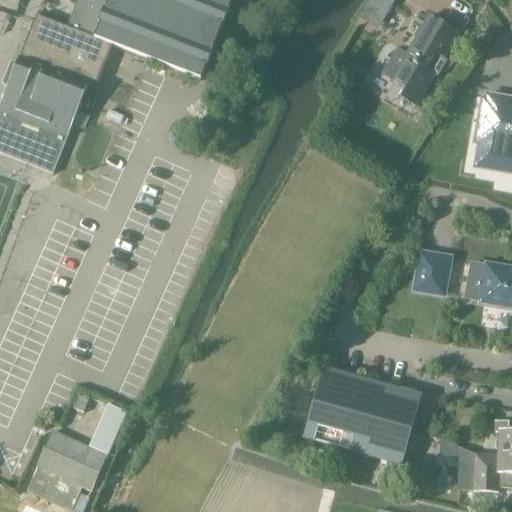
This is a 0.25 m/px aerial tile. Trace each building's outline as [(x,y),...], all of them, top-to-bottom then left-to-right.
[(202,79),(233,0),(77,0),(68,24),(119,44),(117,49),(202,79)] [(67,138),(76,141),(96,89),(95,89),(112,46),(116,47),(117,44),(68,25),(67,28),(36,16),(0,107),(0,153),(53,175),(67,138)] [(444,60),(459,34),(429,16),(414,42),(417,44),(409,56),(397,49),(381,75),(406,90),(401,99),(415,108),(434,76),(426,72),(436,55),(444,60)] [(484,101),(477,142),(481,143),(478,162),(498,166),(497,171),(511,173),(511,109),(510,109),(511,101),(488,97),(487,102),(484,101)] [(442,295),(448,261),(421,257),(415,291),(442,295)] [(511,272),(487,268),(481,302),(511,307),(511,272)] [(400,467),(420,397),(324,370),(304,440),(400,467)] [(91,492),(110,449),(126,414),(108,405),(88,449),(52,433),(26,493),(68,511),(72,511),(83,488),(91,492)] [(501,434),(500,458),(511,459),(511,433),(506,433),(507,423),(495,423),(494,434),(501,434)] [(511,489),(511,459),(500,458),(476,457),(474,493),(497,494),(497,489),(511,489)]
